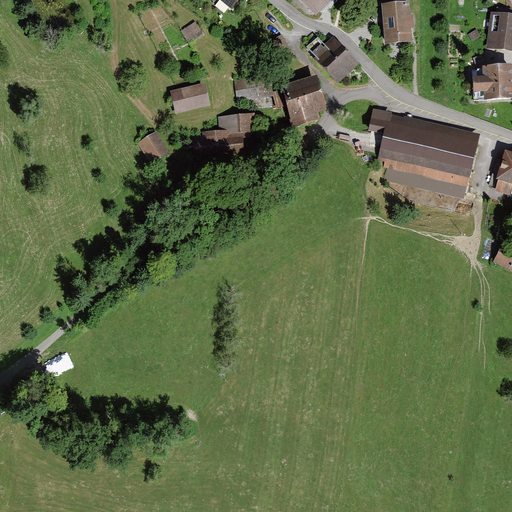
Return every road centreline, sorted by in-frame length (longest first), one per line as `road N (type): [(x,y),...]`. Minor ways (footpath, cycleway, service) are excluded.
road 1 (track): [(0,378),(140,265),(275,171),(341,101),(388,85)]
road 2 (track): [(111,0),(121,82),(155,121),(236,106),(307,142)]
road 3 (unclassified): [(275,0),(338,34),(394,91),(511,135)]
